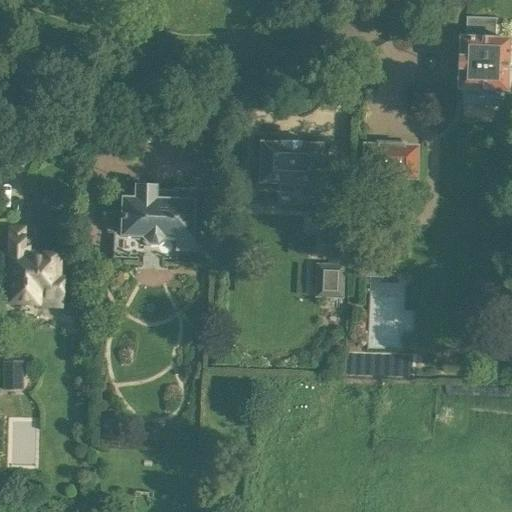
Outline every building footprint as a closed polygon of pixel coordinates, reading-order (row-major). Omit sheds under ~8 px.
[(461,90),(464,90),(463,104),(506,106),(507,92),(509,92),(511,41),(495,40),(496,25),(476,24),(475,39),(463,39),(461,90)] [(275,204),(317,206),(318,171),(327,172),(327,160),(319,160),(320,145),(299,145),(299,144),(280,143),(280,144),(259,143),(258,184),(276,184),(275,204)] [(363,145),(362,177),(375,178),(375,195),(401,196),(401,179),(414,179),(415,147),(403,147),(403,145),(376,144),(376,146),(363,145)] [(174,191),(174,193),(166,193),(166,197),(153,197),(153,190),(151,190),(148,187),(140,187),(137,189),(135,189),(135,200),(122,200),(121,236),(113,235),(112,258),(176,260),(176,250),(200,251),(202,202),(191,202),(192,191),(174,191)] [(7,267),(12,267),(12,279),(6,279),(5,304),(60,306),(61,278),(57,278),(58,254),(32,254),(32,253),(27,253),(27,248),(22,248),(23,228),(8,228),(7,267)] [(354,280),(369,281),(370,258),(355,257),(354,280)] [(315,297),(340,298),(342,267),(316,266),(315,297)] [(400,279),(370,278),(370,334),(400,334),(400,279)] [(22,362),(1,363),(2,376),(22,376),(22,362)]
